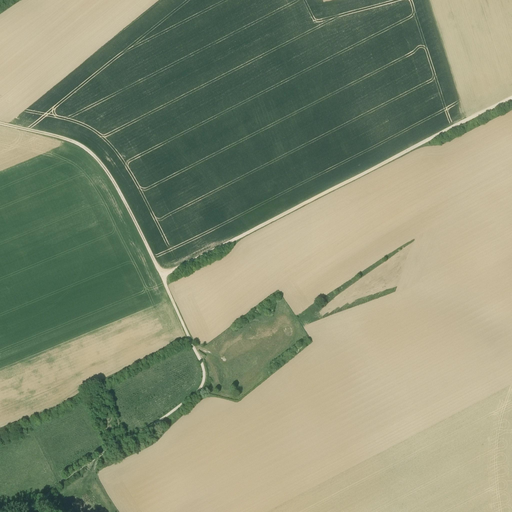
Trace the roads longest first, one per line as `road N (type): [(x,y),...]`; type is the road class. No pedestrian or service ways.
road 1 (track): [(161,276),(511,97)]
road 2 (track): [(161,276),(200,360),(200,389),(39,503)]
road 3 (track): [(0,123),(61,136),(95,156),(161,276)]
